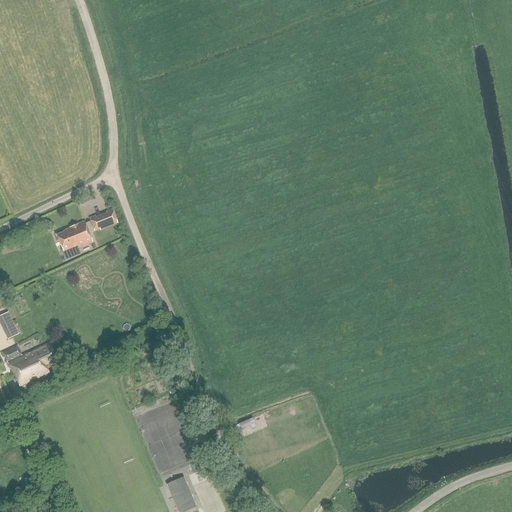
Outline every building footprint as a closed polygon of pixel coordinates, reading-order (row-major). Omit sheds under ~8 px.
[(99,227),(100,231),(117,224),(111,211),(106,213),(106,214),(95,219),(95,218),(89,220),(93,230),(99,227)] [(64,231),(65,233),(57,236),(64,252),(76,247),(77,249),(92,242),(84,223),(64,231)] [(7,312),(0,315),(0,326),(6,339),(18,333),(14,325),(16,323),(15,320),(12,321),(7,312)] [(57,361),(48,343),(21,356),(16,346),(3,353),(20,388),(49,374),(45,366),(57,361)] [(124,358),(118,360),(120,366),(127,364),(124,358)] [(252,419),(238,424),(241,429),(254,424),(252,419)] [(185,511),(196,508),(184,478),(167,485),(178,511),(185,511)]
